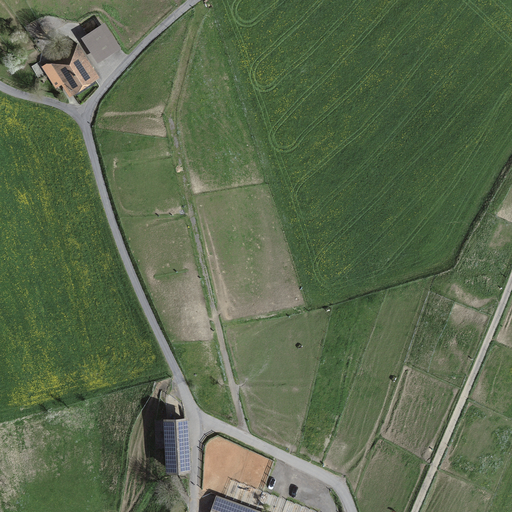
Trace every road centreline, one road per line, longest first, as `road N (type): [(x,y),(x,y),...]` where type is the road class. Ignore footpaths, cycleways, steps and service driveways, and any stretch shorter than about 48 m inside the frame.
road 1 (residential): [(209,438),(92,123)]
road 2 (track): [(511,296),(418,511)]
road 3 (residential): [(207,0),(92,123)]
road 4 (residential): [(209,438),(340,497),(344,511)]
